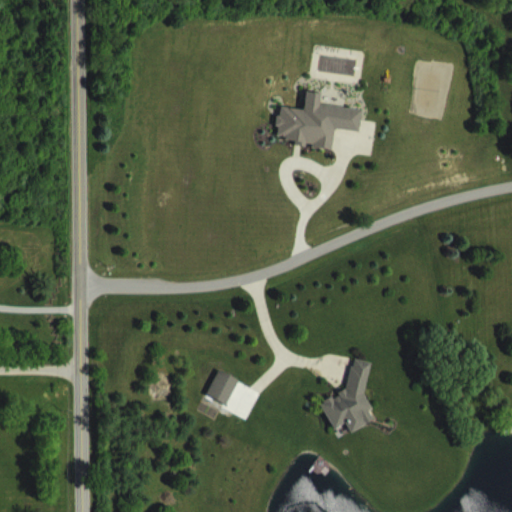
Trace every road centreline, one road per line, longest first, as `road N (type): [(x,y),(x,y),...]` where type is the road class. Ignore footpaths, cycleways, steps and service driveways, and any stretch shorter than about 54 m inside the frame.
road 1 (secondary): [(80,511),(78,0)]
road 2 (residential): [(79,282),(270,270),(392,218),(511,182)]
